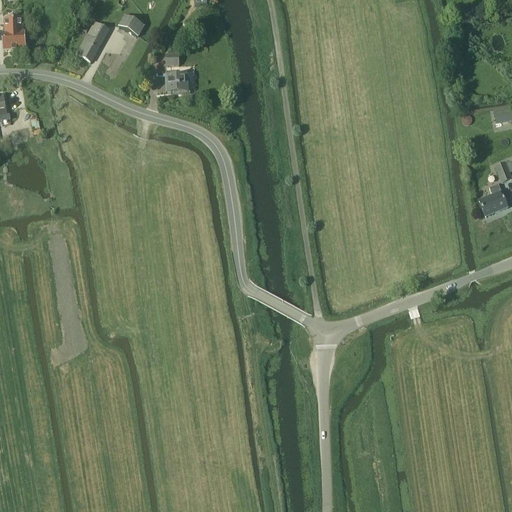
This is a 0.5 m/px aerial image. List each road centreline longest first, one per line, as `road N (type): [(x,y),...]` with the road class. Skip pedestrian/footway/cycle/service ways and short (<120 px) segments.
road 1 (tertiary): [(0,74),(66,81),(207,138),(224,162),(241,276),(255,296)]
road 2 (tertiary): [(320,331),(511,261)]
road 3 (tertiary): [(326,511),(320,331)]
